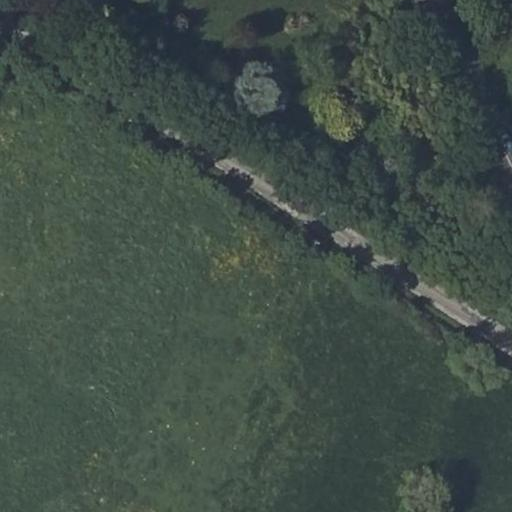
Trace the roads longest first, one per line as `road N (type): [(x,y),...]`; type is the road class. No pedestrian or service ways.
road 1 (unclassified): [(0,20),(511,343)]
road 2 (tertiary): [(511,165),(430,0)]
